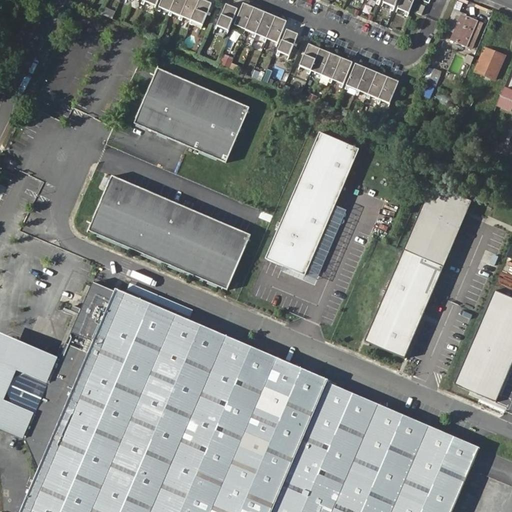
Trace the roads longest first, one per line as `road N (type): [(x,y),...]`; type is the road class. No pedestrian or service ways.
road 1 (unclassified): [(267,0),(402,55),(418,51),(440,0)]
road 2 (unclassified): [(66,0),(0,129)]
